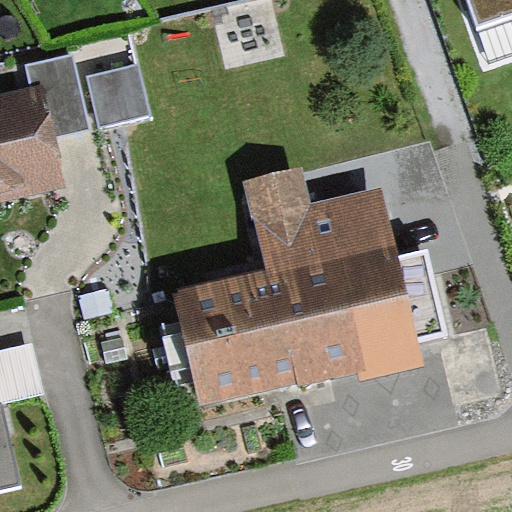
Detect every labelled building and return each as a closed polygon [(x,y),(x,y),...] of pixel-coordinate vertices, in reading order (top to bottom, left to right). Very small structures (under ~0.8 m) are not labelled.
[(511,0),(458,0),(468,30),(511,16),(511,0)] [(91,81),(145,64),(137,40),(84,57),(91,81)] [(148,69),(95,82),(109,135),(161,122),(148,69)] [(37,81),(0,87),(0,204),(57,194),(37,81)] [(389,212),(158,274),(193,402),(299,373),(359,357),(367,387),(432,370),(415,307),(389,212)] [(432,364),(458,357),(435,272),(410,279),(432,364)]
